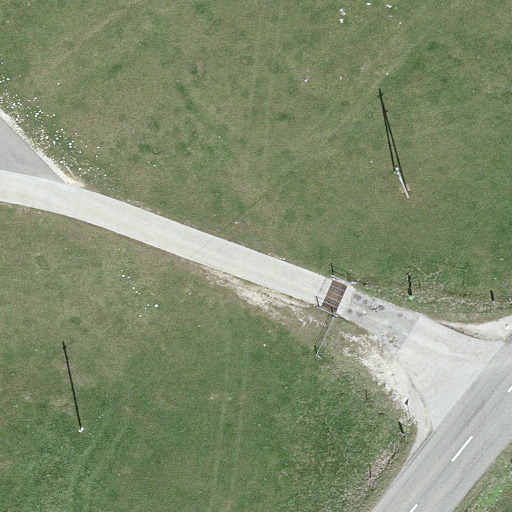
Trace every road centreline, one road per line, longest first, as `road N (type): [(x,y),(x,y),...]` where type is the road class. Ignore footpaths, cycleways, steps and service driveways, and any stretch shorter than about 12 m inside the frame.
road 1 (unclassified): [(0,184),(104,211),(331,295),(501,394)]
road 2 (tertiary): [(501,394),(408,511)]
